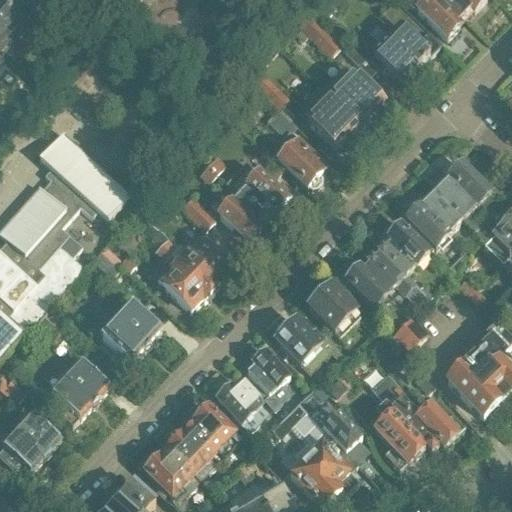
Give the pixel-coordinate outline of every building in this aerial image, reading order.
[(26,0),(0,0),(0,15),(28,25),(26,0)] [(215,0),(216,8),(236,6),(236,16),(254,15),(253,5),(259,5),(259,0),(215,0)] [(458,29),(465,22),(441,0),(419,0),(411,9),(418,16),(417,17),(447,46),(461,32),(458,29)] [(441,0),(465,22),(471,16),(474,18),(487,5),(482,0),(441,0)] [(327,3),(311,19),(320,28),(336,12),(327,3)] [(430,64),(440,53),(393,7),(383,19),(400,35),(378,58),(360,41),(344,57),(372,84),(380,75),(383,78),(386,75),(403,92),(404,91),(412,91),(418,85),(418,77),(429,65),(430,64)] [(0,56),(28,25),(0,15),(0,56)] [(38,29),(50,33),(53,25),(41,20),(38,29)] [(341,54),(308,21),(298,31),(309,42),(303,48),(312,58),(318,52),(330,64),(341,54)] [(47,42),(50,33),(38,29),(35,37),(47,42)] [(325,99),(362,135),(374,123),(375,124),(381,124),(387,118),(386,112),(348,75),(325,99)] [(279,116),(290,105),(259,76),(248,88),(277,115),(278,115),(279,116)] [(350,147),(362,135),(325,99),(302,122),(339,159),(346,159),(351,154),(351,148),(350,147)] [(305,140),(279,116),(278,115),(277,115),(267,127),(286,144),(271,160),(277,165),(286,174),(308,194),(309,193),(311,196),(313,195),(317,195),(322,190),(321,189),(322,184),(320,182),(322,181),(321,180),(328,173),(299,146),(305,140)] [(217,162),(208,171),(209,173),(217,180),(227,170),(217,162)] [(435,199),(462,227),(474,239),(480,233),(468,221),(476,213),(477,213),(490,200),(462,171),(461,172),(457,167),(453,167),(444,176),(444,180),(449,184),(448,184),(449,185),(435,199)] [(275,194),(260,180),(247,168),(226,190),(230,193),(230,192),(268,228),(288,207),(295,199),(282,187),(275,194)] [(0,351),(120,215),(70,171),(51,191),(44,185),(36,193),(23,181),(0,207),(0,351)] [(209,173),(208,171),(199,181),(209,190),(217,180),(209,173)] [(248,250),(268,228),(230,192),(230,193),(222,201),(232,210),(220,222),(235,237),(228,244),(241,256),(248,249),(248,250)] [(407,226),(436,255),(437,253),(441,257),(451,247),(448,243),(449,241),(448,241),(462,227),(435,199),(421,214),(421,213),(420,214),(416,209),(411,209),(403,217),(403,222),(408,226),(407,226)] [(182,215),(205,238),(217,226),(193,203),(182,215)] [(503,272),(511,262),(511,225),(485,253),(503,272)] [(425,310),(434,301),(431,298),(424,291),(423,290),(420,294),(416,290),(416,289),(408,280),(429,260),(409,240),(401,231),(400,232),(395,227),(382,239),(388,245),(387,245),(388,246),(374,261),(422,308),(425,310)] [(162,251),(172,260),(177,254),(168,245),(162,251)] [(190,277),(213,299),(221,291),(219,289),(231,277),(220,267),(202,249),(202,250),(196,245),(185,256),(187,259),(180,267),(190,277)] [(167,265),(172,260),(162,251),(158,256),(167,265)] [(466,257),(449,273),(453,276),(469,260),(466,257)] [(101,258),(93,267),(111,283),(119,275),(101,258)] [(422,308),(374,261),(360,274),(359,274),(354,269),(341,281),(347,287),(346,287),(374,315),(375,315),(380,320),(392,307),(387,302),(388,302),(387,301),(396,292),(405,301),(406,300),(418,312),(422,308)] [(131,277),(137,271),(128,262),(122,268),(131,277)] [(511,262),(503,272),(511,281),(511,280),(511,262)] [(205,308),(213,299),(190,277),(180,267),(173,275),(170,272),(159,285),(164,290),(163,291),(192,318),(203,306),(205,308)] [(476,295),(468,286),(460,293),(468,302),(476,295)] [(332,291),(331,292),(308,314),(340,346),(360,326),(360,325),(354,319),(357,317),(332,291)] [(484,303),(476,295),(468,302),(477,311),(484,303)] [(146,358),(152,352),(150,350),(162,338),(132,310),(102,343),(118,357),(112,364),(126,377),(132,370),(145,356),(146,358)] [(52,313),(45,322),(61,336),(68,328),(52,313)] [(372,337),(380,329),(367,317),(360,325),(360,326),(372,337)] [(62,337),(45,322),(36,332),(53,348),(62,337)] [(412,322),(394,340),(410,357),(428,339),(412,322)] [(312,344),(296,327),(275,347),(301,373),(306,377),(317,366),(324,359),(325,360),(329,357),(315,342),(312,344)] [(511,396),(511,349),(496,334),(487,342),(491,346),(476,360),(472,357),(459,369),(463,373),(448,388),(483,425),(511,396)] [(274,417),(291,402),(282,392),(290,384),(266,358),(252,370),(254,373),(248,379),(257,390),(253,394),(274,417)] [(80,426),(110,393),(81,366),(51,399),(66,413),(60,421),(73,432),(80,425),(80,426)] [(9,398),(15,392),(10,387),(0,377),(0,393),(7,401),(9,398)] [(26,402),(35,392),(19,377),(10,387),(15,392),(26,402)] [(407,471),(408,472),(427,455),(403,429),(401,427),(412,417),(410,415),(402,406),(398,402),(397,401),(394,398),(398,394),(389,383),(372,397),(385,412),(377,419),(385,428),(376,437),(393,455),(385,462),(400,478),(407,471)] [(428,399),(435,393),(429,386),(422,393),(428,399)] [(217,406),(248,439),(269,420),(240,389),(234,395),(232,392),(217,406)] [(20,408),(26,402),(15,392),(9,398),(20,408)] [(430,414),(425,418),(400,392),(398,394),(394,398),(397,401),(398,402),(402,406),(410,415),(412,417),(401,427),(403,429),(427,455),(432,460),(440,453),(443,457),(458,444),(457,443),(465,436),(434,404),(427,411),(430,414)] [(298,411),(307,421),(321,406),(312,397),(298,411)] [(355,472),(345,461),(321,436),(307,421),(298,411),(291,418),(271,436),(280,445),(292,434),(308,450),(313,446),(320,453),(289,483),(316,511),(330,511),(332,510),(332,505),(340,498),(345,504),(358,491),(349,481),(357,474),(355,472)] [(225,463),(232,455),(241,446),(235,440),(209,415),(195,429),(196,430),(189,437),(189,438),(191,438),(215,461),(219,457),(225,463)] [(32,479),(62,446),(32,419),(2,452),(5,455),(0,460),(0,463),(16,478),(23,471),(32,479)] [(361,446),(337,421),(321,436),(345,461),(355,472),(367,460),(357,449),(361,446)] [(215,461),(191,438),(189,438),(189,437),(182,444),(181,443),(168,456),(201,487),(209,479),(210,479),(216,472),(210,466),(215,461)] [(266,449),(257,458),(265,467),(271,462),(272,455),(266,449)] [(201,487),(168,456),(169,457),(161,465),(160,464),(158,467),(154,463),(150,463),(144,469),(144,473),(148,477),(146,479),(178,510),(189,499),(190,500),(197,492),(197,491),(201,487)] [(242,484),(248,480),(242,469),(236,473),(242,484)] [(248,480),(242,484),(248,494),(254,490),(248,480)] [(258,506),(261,511),(289,511),(275,486),(261,494),(265,502),(258,506)] [(154,511),(134,492),(115,511),(154,511)] [(258,506),(251,495),(230,507),(231,509),(232,511),(261,511),(258,506)]
